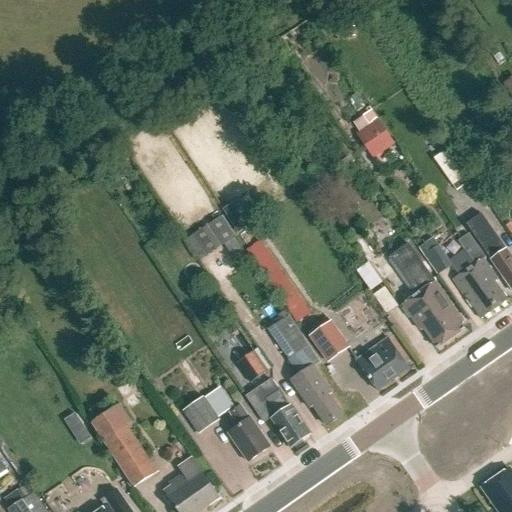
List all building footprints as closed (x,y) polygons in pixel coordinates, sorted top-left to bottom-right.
[(334,124),(348,117),(340,101),(326,108),(334,124)] [(363,151),(383,142),(378,129),(357,139),(363,151)] [(396,154),(387,140),(366,153),(375,167),(396,154)] [(445,152),(434,157),(446,182),(456,177),(445,152)] [(222,208),(239,234),(254,224),(238,198),(222,208)] [(491,260),(511,290),(511,258),(506,249),(505,249),(502,251),(496,243),(499,241),(481,215),(466,225),(484,250),(491,260)] [(221,220),(186,243),(199,264),(234,241),(221,220)] [(469,235),(459,242),(475,265),(483,259),(485,258),(469,235)] [(436,239),(424,246),(429,254),(442,274),(453,267),(446,257),(436,239)] [(424,329),(438,349),(464,330),(461,325),(464,323),(409,245),(390,257),(417,295),(403,305),(421,331),(424,329)] [(360,275),(373,268),(366,255),(353,262),(360,275)] [(453,280),(481,320),(508,301),(495,283),(498,280),(483,259),(475,265),(453,280)] [(350,350),(331,324),(310,339),(329,365),(350,350)] [(388,339),(357,361),(378,391),(409,369),(388,339)] [(305,345),(290,354),(296,363),(310,355),(305,345)] [(237,362),(251,383),(269,371),(255,350),(237,362)] [(329,396),(332,394),(314,367),(292,382),(310,409),(313,407),(326,426),(343,415),(329,396)] [(279,391),(266,400),(276,415),(271,418),(291,447),(293,446),(294,448),(303,442),(302,440),(310,434),(290,406),(279,391)] [(183,411),(199,434),(219,421),(203,398),(183,411)] [(228,434),(248,463),(271,447),(250,418),(249,419),(240,406),(239,406),(234,399),(225,405),(231,413),(230,413),(239,426),(228,434)] [(93,424),(135,488),(157,474),(127,427),(131,424),(119,406),(93,424)] [(76,412),(65,419),(74,433),(84,426),(76,412)] [(170,485),(172,487),(164,492),(178,511),(202,511),(220,499),(193,460),(179,470),(183,475),(170,485)] [(511,511),(511,474),(509,470),(482,488),(499,511),(511,511)] [(131,511),(116,491),(101,502),(106,509),(101,511),(131,511)] [(8,510),(9,511),(47,511),(35,493),(8,510)]
